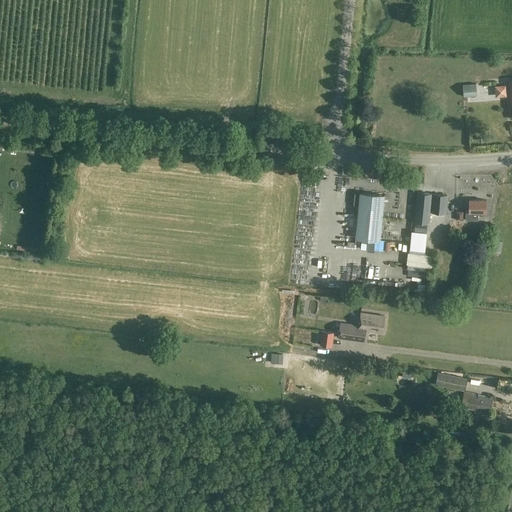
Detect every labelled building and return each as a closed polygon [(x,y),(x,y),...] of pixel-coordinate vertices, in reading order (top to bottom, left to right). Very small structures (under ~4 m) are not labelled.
[(492,98),(503,97),(503,83),(492,84),(492,98)] [(479,98),(478,90),(466,91),(467,99),(479,98)] [(471,141),(471,119),(462,119),(462,128),(467,128),(467,141),(471,141)] [(429,224),(432,194),(417,192),(414,222),(429,224)] [(380,240),(384,196),(360,193),(360,194),(355,194),(354,205),(359,205),(356,238),(380,240)] [(447,197),(432,196),(430,215),(445,217),(447,197)] [(486,201),(469,200),(469,212),(465,212),(465,221),(478,221),(478,213),(486,213),(486,201)] [(442,233),(440,244),(456,246),(458,236),(442,233)] [(489,240),(487,253),(497,254),(499,241),(489,240)] [(463,241),(461,249),(471,251),(472,243),(463,241)] [(340,324),(339,339),(364,342),(366,331),(382,333),(384,316),(360,314),(359,326),(340,324)] [(322,332),(320,346),(330,348),(332,334),(322,332)] [(279,356),(279,347),(269,348),(269,356),(279,356)] [(467,380),(438,373),(435,385),(465,391),(467,380)] [(461,407),(489,413),(493,399),(464,392),(461,407)] [(431,404),(428,414),(442,417),(444,407),(431,404)]
